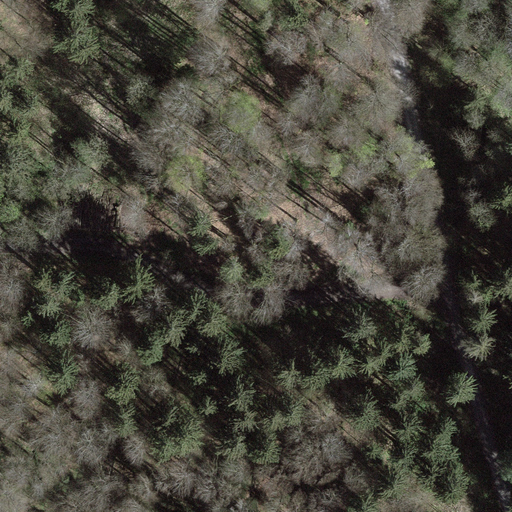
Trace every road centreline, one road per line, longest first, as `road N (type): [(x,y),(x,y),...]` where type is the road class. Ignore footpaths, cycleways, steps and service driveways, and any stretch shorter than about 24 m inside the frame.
road 1 (track): [(382,0),(445,275)]
road 2 (track): [(445,275),(511,506)]
